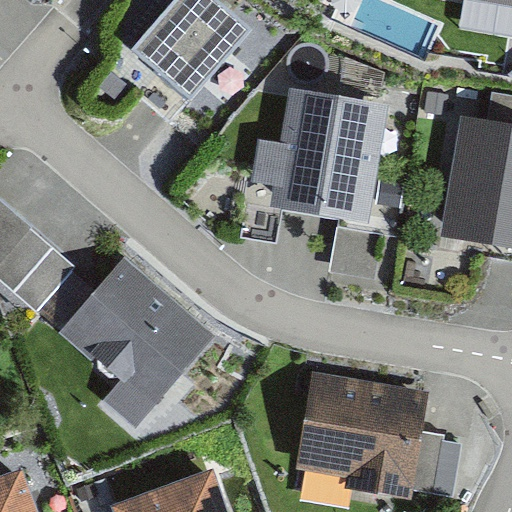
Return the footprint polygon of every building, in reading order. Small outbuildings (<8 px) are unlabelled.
[(180,0),(136,44),(190,97),(250,37),(212,0),(180,0)] [(511,0),(443,0),(434,53),(483,63),(481,72),(511,78),(511,0)] [(489,130),(472,127),(451,250),(511,259),(511,99),(494,96),(489,130)] [(342,212),(335,248),(359,253),(354,279),(378,283),(398,174),(370,169),(380,115),(302,100),(283,200),(342,212)] [(72,262),(0,203),(0,274),(36,305),(72,262)] [(127,254),(64,333),(123,379),(103,404),(138,431),(220,327),(127,254)] [(422,377),(308,363),(296,463),(410,477),(422,377)] [(33,511),(21,477),(0,483),(0,511),(33,511)] [(123,508),(124,511),(227,511),(215,477),(123,508)]
